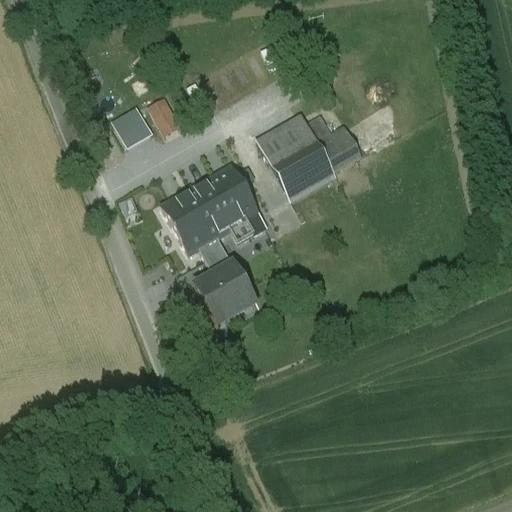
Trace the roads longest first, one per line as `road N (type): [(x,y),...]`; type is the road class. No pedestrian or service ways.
road 1 (unclassified): [(20,0),(180,417)]
road 2 (unclassified): [(0,442),(180,417)]
